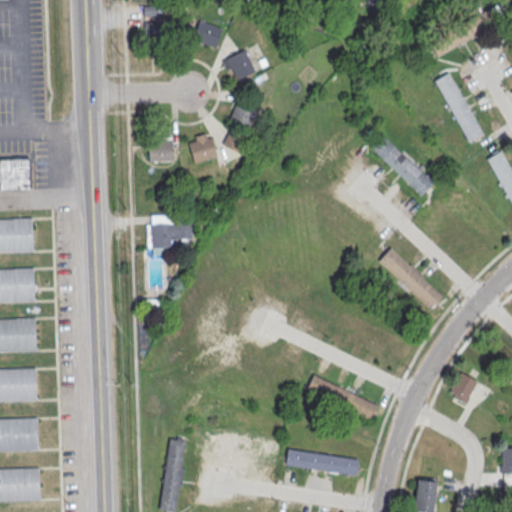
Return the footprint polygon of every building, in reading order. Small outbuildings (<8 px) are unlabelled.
[(156,6),(144,6),(144,17),(156,17),(156,6)] [(480,32),(473,18),(429,41),(436,55),(480,32)] [(143,21),(143,39),(173,39),(173,21),(143,21)] [(199,21),(222,29),(215,48),(192,40),(199,21)] [(245,50),(255,71),(238,80),(227,58),(245,50)] [(433,80),(448,72),(483,134),(468,142),(433,80)] [(228,123),(248,130),(256,107),(235,100),(228,123)] [(309,184),(296,172),(344,121),(356,134),(309,184)] [(246,138),(229,129),(222,144),(239,153),(246,138)] [(188,143),(194,163),(216,157),(211,137),(206,139),(205,134),(194,137),(195,141),(188,143)] [(369,147),(381,135),(432,182),(420,195),(369,147)] [(148,141),(172,140),(173,161),(149,162),(148,141)] [(511,205),(485,158),(500,150),(511,171),(511,205)] [(312,208),(324,195),(374,243),(362,256),(312,208)] [(0,217),(30,217),(31,251),(0,251),(0,217)] [(149,224),(191,223),(191,238),(171,239),(171,248),(150,249),(149,224)] [(377,260),(389,247),(440,295),(428,308),(377,260)] [(0,267),(33,266),(34,300),(0,301),(0,267)] [(0,317),(34,317),(35,351),(0,351),(0,317)] [(0,367),(36,367),(37,401),(0,401),(0,367)] [(477,380),(459,371),(447,394),(466,403),(477,380)] [(305,390),(370,419),(377,403),(312,375),(305,390)] [(0,418),(38,417),(39,451),(0,452),(0,418)] [(207,430),(276,440),(273,457),(204,447),(207,430)] [(159,510),(176,511),(185,439),(167,437),(159,510)] [(511,447),(501,447),(501,484),(511,484),(511,447)] [(287,449),(358,459),(355,476),(285,466),(287,449)] [(0,467),(40,466),(41,500),(0,501),(0,467)] [(415,511),(434,511),(434,480),(415,480),(415,511)]
